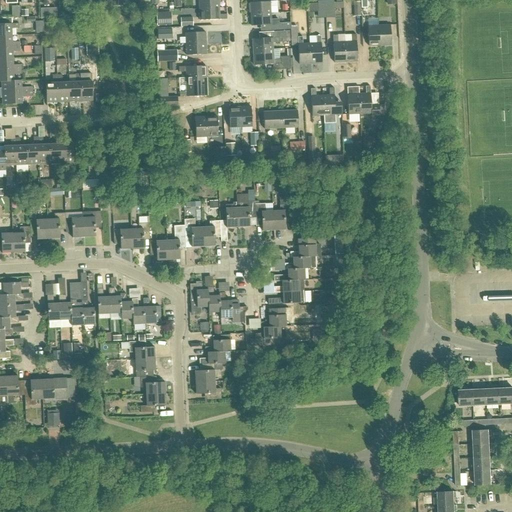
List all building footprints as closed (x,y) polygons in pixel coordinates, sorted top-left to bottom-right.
[(219,8),(218,1),(226,1),(225,0),(198,0),(199,9),(219,8)] [(277,1),(250,3),(250,15),(270,13),(270,7),(277,6),(277,1)] [(343,2),(326,3),(327,17),(334,17),(334,9),(344,9),(343,2)] [(219,8),(199,9),(199,21),(226,19),(226,15),(219,15),(219,8)] [(170,12),(155,13),(156,25),(171,25),(170,12)] [(270,13),(250,15),(251,26),(278,24),(278,20),(271,20),(270,13)] [(0,36),(11,36),(11,29),(19,29),(18,24),(11,24),(11,18),(0,18),(0,36)] [(193,18),(181,19),(181,27),(193,26),(193,18)] [(379,26),(379,46),(391,45),(390,25),(379,26)] [(379,26),(367,26),(368,46),(379,46),(379,26)] [(156,29),(156,40),(171,39),(170,28),(156,29)] [(273,32),(274,38),(252,39),(253,51),(273,50),(272,43),(290,42),(289,31),(273,32)] [(205,32),(185,33),(185,44),(205,43),(205,32)] [(344,42),(345,62),(357,62),(356,34),(351,35),(351,42),(344,42)] [(337,35),(332,36),(334,63),(345,62),(344,42),(338,43),(337,35)] [(0,47),(19,47),(19,42),(12,42),(11,36),(0,36),(0,47)] [(309,37),(309,44),(310,64),(322,63),(320,36),(309,37)] [(310,64),(309,44),(302,44),(302,37),(297,37),(298,64),(310,64)] [(205,43),(185,44),(186,56),(206,55),(205,43)] [(19,47),(0,47),(0,59),(12,58),(12,52),(20,51),(19,47)] [(53,60),(53,48),(44,49),(44,61),(53,60)] [(177,50),(157,51),(157,62),(177,61),(177,50)] [(280,58),(280,59),(273,59),(273,50),(253,51),(254,66),(273,64),(273,70),(289,69),(289,57),(280,58)] [(12,58),(0,59),(0,70),(20,70),(20,65),(13,65),(12,58)] [(186,78),(206,77),(205,66),(178,67),(178,72),(186,71),(186,78)] [(13,81),(13,75),(21,74),(20,70),(0,70),(0,82),(1,82),(13,81)] [(80,75),(81,103),(86,103),(86,101),(92,101),(92,82),(85,82),(84,74),(80,75)] [(62,75),(57,76),(58,104),(63,104),(63,102),(69,102),(68,83),(62,83),(62,75)] [(80,75),(75,75),(75,82),(68,83),(69,102),(76,102),(76,104),(81,103),(80,75)] [(57,76),(52,76),(52,83),(45,84),(46,103),(53,103),(53,105),(58,104),(57,76)] [(186,92),(179,92),(179,97),(207,96),(206,77),(186,78),(186,92)] [(157,96),(166,96),(166,80),(157,80),(157,96)] [(1,82),(2,88),(0,88),(0,93),(29,92),(28,87),(21,88),(20,81),(13,81),(1,82)] [(365,87),(365,94),(359,94),(360,114),(371,114),(371,116),(379,115),(379,105),(371,106),(370,86),(365,87)] [(360,114),(359,94),(358,87),(347,87),(348,115),(360,114)] [(329,96),(322,96),(323,116),(335,115),(334,88),(329,88),(329,96)] [(315,89),(310,89),(312,116),(323,116),(322,96),(315,96),(315,89)] [(21,97),(29,97),(29,92),(0,93),(0,98),(2,98),(2,105),(22,104),(21,97)] [(161,98),(162,107),(178,106),(177,97),(161,98)] [(251,107),(239,108),(241,128),(252,127),(251,107)] [(239,108),(228,108),(229,128),(241,128),(239,108)] [(297,111),(263,113),(264,129),(298,128),(297,111)] [(206,117),(194,118),(195,138),(207,137),(206,117)] [(217,117),(206,117),(207,137),(218,137),(217,117)] [(350,125),(343,125),(344,148),(351,147),(350,125)] [(4,129),(4,139),(13,138),(13,129),(4,129)] [(250,146),(257,146),(257,133),(249,133),(250,146)] [(61,137),(62,163),(73,163),(73,144),(66,144),(65,136),(61,137)] [(50,164),(49,145),(43,145),(43,137),(38,138),(39,164),(50,164)] [(56,144),(49,145),(50,164),(62,163),(61,137),(56,137),(56,144)] [(315,159),(314,137),(307,137),(308,159),(315,159)] [(10,139),(11,146),(4,147),(4,151),(5,166),(16,165),(15,138),(10,139)] [(20,138),(15,138),(16,165),(28,165),(27,146),(20,146),(20,138)] [(33,145),(27,146),(28,165),(39,164),(38,138),(33,138),(33,145)] [(304,142),(292,142),(292,151),(304,150),(304,142)] [(234,144),(225,144),(226,156),(234,156),(234,144)] [(51,180),(40,180),(40,189),(51,188),(51,180)] [(247,194),(235,194),(235,202),(253,201),(253,190),(246,190),(247,194)] [(273,211),(274,231),(286,230),(285,219),(292,219),(291,197),(281,198),(281,205),(280,205),(281,211),(273,211)] [(217,201),(209,201),(209,209),(218,209),(217,201)] [(244,202),(244,207),(238,208),(239,228),(250,227),(249,216),(255,216),(256,216),(255,204),(255,202),(244,202)] [(274,231),(273,211),(267,212),(266,203),(255,204),(256,216),(255,216),(256,227),(262,226),(263,231),(274,231)] [(227,228),(239,228),(238,208),(226,208),(226,221),(220,221),(221,234),(221,241),(228,241),(227,228)] [(83,218),(84,238),(96,237),(95,226),(101,226),(101,212),(84,213),(84,218),(83,218)] [(55,220),(48,220),(48,222),(49,240),(61,239),(60,227),(66,227),(66,219),(65,213),(55,214),(55,220)] [(83,218),(66,219),(66,227),(66,233),(73,233),(73,239),(84,238),(83,218)] [(186,248),(204,247),(203,227),(196,227),(195,219),(184,219),(185,225),(185,234),(186,242),(186,248)] [(30,221),(31,227),(31,235),(37,235),(38,240),(49,240),(48,222),(48,220),(30,221)] [(210,222),(210,227),(203,227),(204,247),(215,246),(215,234),(221,234),(220,221),(210,222)] [(139,229),(131,230),(133,249),(144,249),(144,237),(150,237),(149,223),(138,224),(139,229)] [(186,248),(186,242),(185,234),(185,225),(174,226),(175,240),(168,240),(168,251),(169,260),(180,259),(180,248),(186,248)] [(31,241),(31,235),(31,227),(20,228),(20,233),(13,233),(13,245),(14,253),(25,253),(25,241),(31,241)] [(131,230),(114,231),(115,245),(121,245),(121,250),(133,249),(131,230)] [(13,233),(0,233),(0,248),(1,248),(2,254),(14,253),(13,245),(13,233)] [(293,257),(315,256),(320,256),(320,244),(315,245),(315,238),(298,239),(299,251),(291,252),(291,257),(293,257)] [(168,240),(150,241),(150,256),(157,256),(157,260),(169,260),(168,251),(168,240)] [(293,263),(285,263),(285,269),(288,269),(304,269),(316,268),(315,256),(293,257),(293,263)] [(329,268),(319,269),(319,277),(330,276),(329,268)] [(288,269),(288,275),(274,276),(274,281),(282,281),(303,280),(305,280),(304,269),(288,269)] [(203,287),(211,287),(211,277),(203,276),(203,287)] [(274,287),(274,293),(283,293),(283,292),(304,291),(303,280),(282,281),(283,287),(274,287)] [(3,283),(0,283),(0,294),(20,293),(20,288),(29,287),(28,281),(3,283)] [(82,308),(83,325),(95,325),(94,308),(88,308),(87,292),(86,282),(81,283),(82,300),(82,308)] [(208,307),(207,290),(202,290),(201,282),(196,282),(196,283),(189,284),(190,302),(191,314),(200,313),(200,307),(208,307)] [(227,282),(217,282),(217,292),(227,292),(227,282)] [(262,283),(262,294),(272,293),(272,282),(262,283)] [(115,296),(114,287),(109,288),(109,296),(110,296),(110,314),(121,313),(120,296),(115,296)] [(214,287),(207,287),(207,290),(208,307),(209,313),(220,312),(219,295),(214,296),(214,287)] [(103,288),(97,289),(99,319),(110,318),(109,314),(110,314),(110,296),(109,296),(104,297),(103,288)] [(127,298),(138,298),(138,289),(127,289),(127,298)] [(283,298),(268,299),(268,304),(305,302),(305,291),(304,291),(283,292),(283,293),(283,298)] [(20,293),(0,294),(0,306),(15,306),(15,305),(15,300),(23,299),(23,293),(20,293)] [(126,293),(120,293),(120,296),(121,313),(122,319),(133,318),(132,301),(127,301),(126,293)] [(225,293),(219,293),(219,295),(220,312),(220,318),(232,318),(232,324),(240,323),(238,300),(225,301),(225,293)] [(54,294),(47,294),(48,321),(60,320),(60,315),(59,303),(54,303),(54,294)] [(65,294),(58,294),(59,303),(60,315),(60,320),(71,320),(70,303),(65,303),(65,294)] [(144,307),(145,324),(157,323),(156,306),(149,307),(149,298),(143,299),(144,307)] [(138,307),(138,299),(132,299),(132,301),(133,318),(133,325),(145,324),(144,307),(138,307)] [(83,325),(82,308),(77,308),(76,300),(70,300),(70,303),(71,320),(71,325),(83,325)] [(23,305),(15,305),(15,306),(0,306),(0,317),(16,317),(16,316),(16,311),(24,311),(23,305)] [(332,306),(320,307),(321,324),(333,324),(332,306)] [(281,327),(286,327),(286,315),(289,315),(289,308),(268,309),(269,315),(268,315),(269,321),(261,321),(261,328),(263,327),(281,327)] [(18,322),(18,321),(18,316),(16,316),(16,317),(0,317),(0,328),(10,328),(10,322),(18,322)] [(208,322),(200,323),(200,331),(208,330),(208,322)] [(286,327),(281,327),(263,327),(263,332),(257,333),(257,339),(251,339),(252,345),(272,344),(272,340),(287,339),(286,327)] [(4,334),(12,334),(12,328),(10,328),(0,328),(0,340),(4,340),(4,334)] [(324,330),(312,330),(313,342),(325,341),(324,330)] [(214,346),(205,347),(206,353),(207,353),(225,352),(231,351),(230,335),(213,336),(214,346)] [(4,340),(0,340),(0,358),(9,358),(9,351),(4,351),(4,346),(13,345),(13,339),(4,340)] [(129,342),(121,343),(121,349),(129,349),(130,352),(135,352),(135,360),(155,358),(155,347),(143,347),(143,341),(129,341),(129,342)] [(207,358),(200,359),(200,364),(214,363),(226,363),(225,352),(207,353),(207,358)] [(153,370),(156,370),(155,358),(135,360),(136,378),(153,377),(153,370)] [(200,371),(195,371),(195,383),(215,382),(214,363),(200,364),(200,371)] [(24,392),(23,381),(17,381),(17,375),(5,376),(6,396),(7,396),(7,403),(13,403),(13,396),(24,395),(24,392)] [(136,378),(133,378),(133,388),(146,387),(146,395),(166,393),(165,382),(153,382),(153,377),(136,378)] [(66,379),(41,380),(42,400),(54,399),(67,398),(74,397),(73,379),(66,379)] [(35,400),(42,400),(41,380),(30,380),(23,381),(24,392),(24,395),(25,406),(36,405),(35,400)] [(215,382),(195,383),(196,394),(207,394),(207,400),(222,399),(221,388),(216,389),(215,382)] [(500,405),(500,389),(492,389),(492,387),(486,387),(486,390),(487,405),(500,405)] [(500,389),(500,405),(511,404),(511,388),(506,389),(506,387),(500,387),(500,389)] [(473,406),(473,390),(465,391),(465,388),(459,389),(460,407),(473,406)] [(479,388),(473,388),(473,390),(473,406),(487,405),(486,390),(479,390),(479,388)] [(156,412),(155,406),(166,405),(166,393),(146,395),(146,406),(140,406),(141,413),(156,412)] [(76,416),(65,416),(65,426),(76,426),(76,416)] [(489,437),(492,437),(491,430),(474,431),(474,445),(490,444),(489,437)] [(492,444),(490,444),(474,445),(475,458),(490,458),(490,450),(493,450),(492,444)] [(491,471),(490,464),(493,463),(493,457),(490,458),(475,458),(476,472),(491,471)] [(491,477),(494,477),(493,471),(491,471),(476,472),(476,485),(491,485),(491,477)] [(457,492),(438,493),(439,506),(456,505),(455,498),(458,498),(457,492)]
